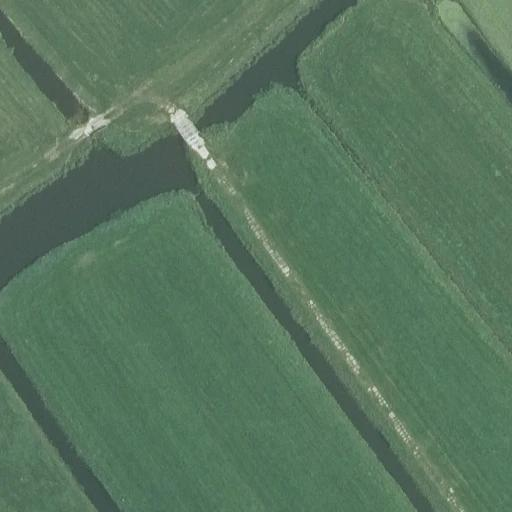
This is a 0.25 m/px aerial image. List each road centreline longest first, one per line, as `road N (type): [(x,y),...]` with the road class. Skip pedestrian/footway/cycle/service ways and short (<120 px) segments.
road 1 (track): [(6,0),(41,44),(108,91),(162,104),(177,119),(466,511)]
road 2 (track): [(253,0),(135,101),(0,197)]
